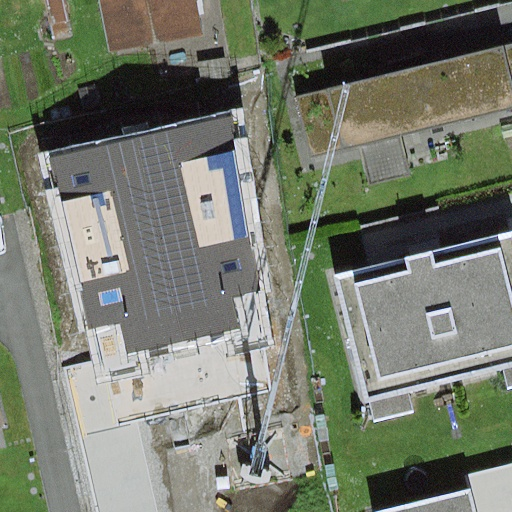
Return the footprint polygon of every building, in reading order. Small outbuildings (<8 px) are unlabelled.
[(198,0),(98,0),(108,60),(206,45),(198,0)] [(511,49),(314,99),(328,156),(511,110),(511,49)] [(271,335),(229,122),(46,158),(88,371),(271,335)] [(511,232),(335,276),(366,402),(511,366),(511,232)] [(471,492),(475,511),(511,511),(511,462),(467,474),(471,492)] [(475,511),(471,492),(383,511),(475,511)] [(168,511),(227,511),(223,496),(168,511)]
